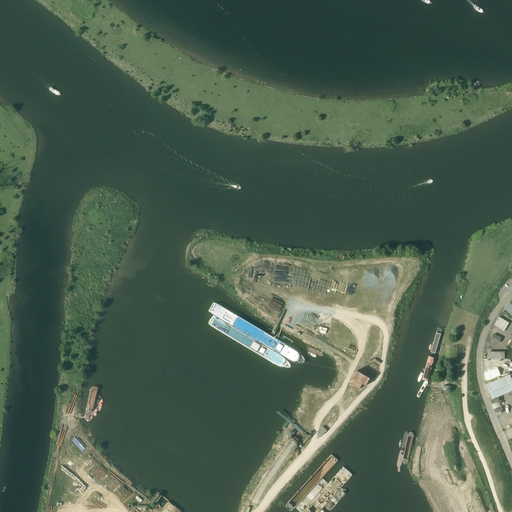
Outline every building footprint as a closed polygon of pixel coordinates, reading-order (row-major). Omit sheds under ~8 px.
[(499,316),(494,325),(504,331),(509,322),(499,316)] [(435,356),(442,332),(437,331),(430,355),(435,356)] [(501,338),(498,337),(493,334),(491,339),(499,343),(501,338)] [(428,381),(435,358),(430,356),(423,379),(428,381)] [(367,371),(375,374),(377,370),(369,366),(367,371)] [(497,368),(491,371),(487,373),(489,380),(500,376),(501,375),(498,368),(497,368)] [(370,378),(366,376),(356,371),(350,383),(360,389),(362,384),(366,386),(370,378)] [(511,373),(509,375),(490,383),(486,385),(492,399),(511,390),(511,380),(511,378),(511,377),(511,373)] [(318,430),(323,435),(327,431),(322,426),(318,430)]
